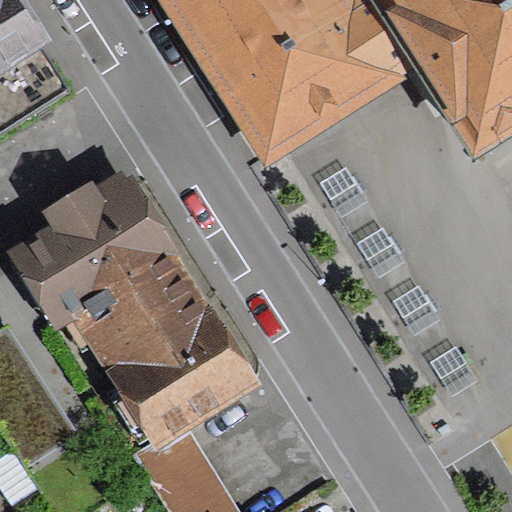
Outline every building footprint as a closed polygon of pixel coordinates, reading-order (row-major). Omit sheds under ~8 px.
[(0,0),(0,136),(64,95),(38,56),(54,46),(23,0),(0,0)] [(152,0),(264,174),(407,83),(404,79),(413,73),(473,167),(511,142),(511,0),(357,0),(355,2),(353,0),(152,0)] [(177,261),(181,258),(125,173),(97,191),(92,183),(40,217),(48,229),(5,256),(58,337),(73,328),(177,261)] [(259,387),(177,261),(73,328),(148,443),(155,454),(191,431),(259,387)] [(76,440),(4,330),(0,331),(0,424),(30,470),(76,440)] [(155,454),(148,443),(130,455),(167,511),(243,511),(191,431),(155,454)]
